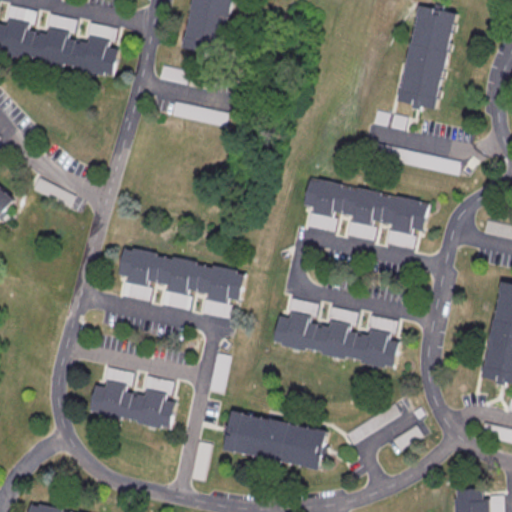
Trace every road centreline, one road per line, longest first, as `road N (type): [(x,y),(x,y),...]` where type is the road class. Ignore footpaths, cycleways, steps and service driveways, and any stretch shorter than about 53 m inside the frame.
road 1 (residential): [(154,0),(56,367),(55,412),(69,445),(121,483),(234,507),(280,508),(380,489),(454,435)]
road 2 (residential): [(511,177),(454,219),(425,356),(431,397),(454,435),(511,462)]
road 3 (residential): [(149,23),(34,0),(37,163),(103,200)]
road 4 (residential): [(201,377),(213,324),(76,295)]
road 5 (residential): [(442,266),(318,238),(299,249),(295,270),(304,289)]
road 6 (residential): [(201,377),(62,347)]
road 7 (residential): [(431,318),(304,289)]
